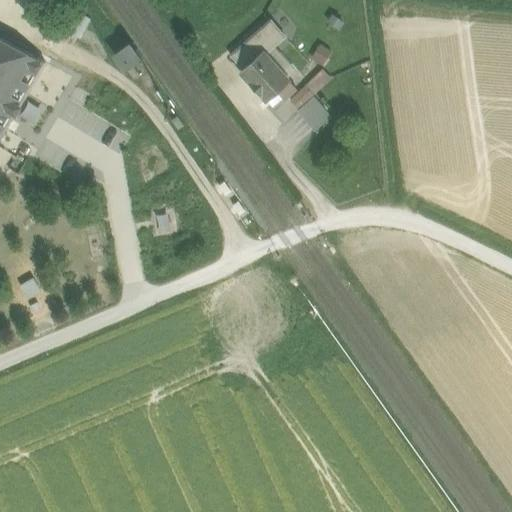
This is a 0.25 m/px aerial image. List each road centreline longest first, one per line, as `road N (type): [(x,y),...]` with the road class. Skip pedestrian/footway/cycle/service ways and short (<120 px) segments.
road 1 (track): [(0,364),(283,239),(369,214),(409,220),(511,269)]
road 2 (track): [(252,254),(176,138),(126,77),(91,57),(64,64),(0,166)]
road 3 (track): [(332,222),(238,88)]
